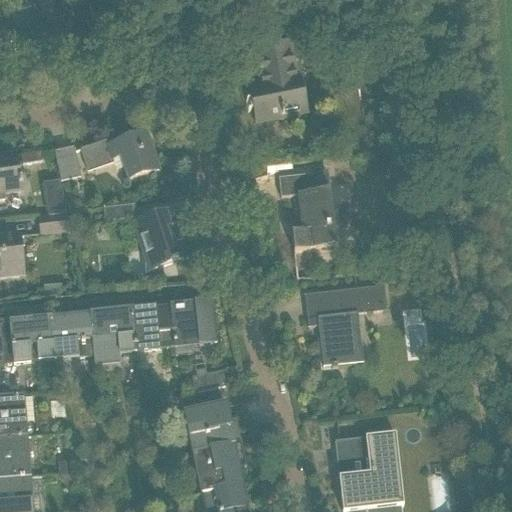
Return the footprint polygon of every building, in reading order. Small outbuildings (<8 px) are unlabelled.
[(48,0),(53,14),(67,9),(63,0),(48,0)] [(113,19),(143,10),(139,0),(96,0),(99,6),(108,3),(113,19)] [(69,55),(58,21),(19,33),(18,29),(11,26),(3,28),(0,34),(0,45),(6,63),(24,57),(27,69),(69,55)] [(351,47),(346,28),(315,35),(320,54),(351,47)] [(296,81),(289,46),(255,53),(262,88),(250,90),(257,124),(305,114),(299,80),(296,81)] [(146,136),(107,149),(105,143),(80,151),(86,169),(120,158),(128,183),(157,173),(150,152),(152,152),(146,136)] [(55,155),(61,184),(77,180),(74,169),(77,168),(74,151),(55,155)] [(40,154),(20,157),(21,166),(42,163),(40,154)] [(0,201),(4,201),(3,196),(21,193),(15,158),(0,160),(0,201)] [(291,235),(293,255),(337,250),(328,174),(278,180),(280,200),(297,198),(301,234),(291,235)] [(63,198),(48,207),(50,218),(66,216),(63,198)] [(103,210),(104,225),(136,221),(134,207),(103,210)] [(170,214),(135,226),(143,252),(145,280),(163,279),(162,268),(172,264),(173,266),(177,264),(177,263),(188,259),(181,238),(179,239),(170,214)] [(39,220),(41,236),(70,233),(68,217),(39,220)] [(0,239),(0,279),(23,278),(19,238),(0,239)] [(407,286),(421,284),(419,272),(406,274),(407,286)] [(61,286),(43,287),(44,297),(61,295),(61,286)] [(357,315),(387,312),(384,288),(304,297),(308,330),(318,329),(322,370),(363,365),(357,315)] [(212,304),(171,309),(176,358),(192,356),(191,348),(216,346),(212,304)] [(176,358),(171,309),(130,313),(134,354),(174,350),(174,358),(176,358)] [(90,317),(94,358),(95,367),(119,365),(119,356),(134,354),(130,313),(90,317)] [(90,317),(49,321),(54,362),(94,358),(90,317)] [(54,362),(49,321),(9,325),(9,326),(0,327),(1,341),(2,353),(3,366),(4,368),(54,362)] [(222,374),(206,377),(205,372),(195,373),(196,379),(192,380),(195,394),(225,389),(222,374)] [(53,396),(45,396),(46,409),(54,408),(53,396)] [(0,399),(0,440),(25,438),(22,398),(0,399)] [(192,456),(240,445),(236,429),(229,431),(223,407),(184,415),(192,456)] [(0,482),(29,480),(25,438),(0,440),(0,482)] [(336,463),(339,463),(342,489),(346,489),(346,495),(341,495),(342,511),(399,511),(399,509),(402,509),(401,502),(399,503),(396,483),(399,483),(398,477),(395,478),(393,464),(397,464),(394,438),(334,445),(336,463)] [(240,445),(192,456),(201,495),(240,486),(235,463),(243,462),(240,445)] [(69,464),(58,464),(59,477),(70,476),(69,464)] [(31,511),(29,480),(0,482),(0,511),(31,511)] [(245,511),(240,486),(201,495),(204,511),(245,511)] [(454,511),(474,511),(473,500),(453,503),(454,511)]
